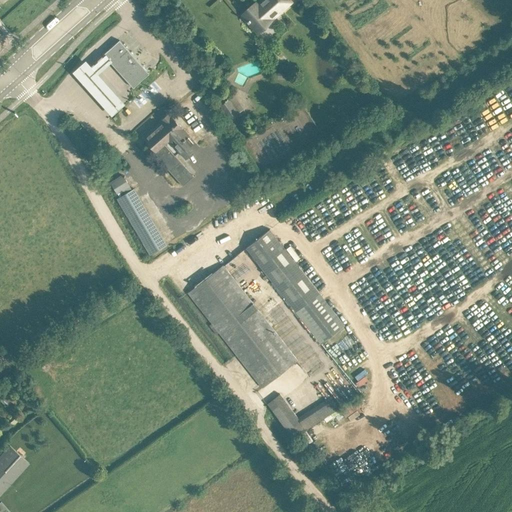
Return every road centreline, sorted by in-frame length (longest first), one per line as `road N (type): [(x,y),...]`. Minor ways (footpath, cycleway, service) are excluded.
road 1 (track): [(39,107),(128,253),(327,511)]
road 2 (track): [(252,217),(0,371)]
road 3 (secondary): [(0,97),(109,0)]
